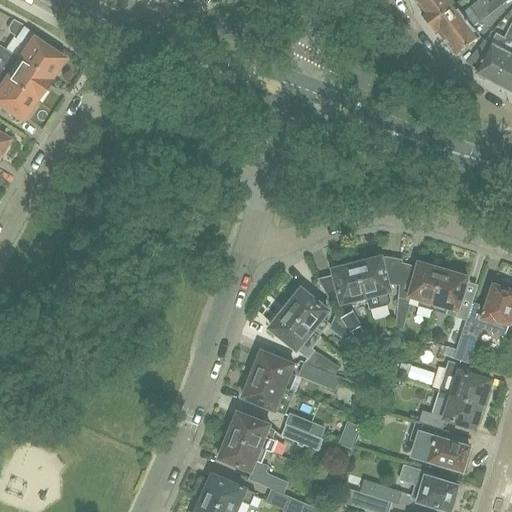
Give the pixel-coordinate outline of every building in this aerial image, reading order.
[(423,16),(430,25),(455,6),(450,0),(430,0),(420,8),(425,14),(423,16)] [(439,33),(444,39),(490,3),(487,0),(481,0),(462,15),(455,6),(430,25),(437,35),(439,33)] [(495,0),(491,4),(490,3),(444,39),(450,46),(447,48),(454,56),(456,54),(457,56),(480,38),(473,28),(485,19),(485,20),(510,0),(495,0)] [(49,81),(50,80),(63,60),(39,44),(41,41),(23,29),(15,40),(25,47),(18,59),(6,52),(49,81)] [(492,44),(477,73),(480,75),(480,78),(485,81),(488,79),(495,83),(510,54),(511,50),(511,30),(502,49),(492,44)] [(0,60),(13,69),(5,81),(36,101),(49,81),(6,52),(0,47),(0,60)] [(511,50),(510,54),(495,83),(501,86),(502,90),(507,92),(510,91),(511,91),(511,50)] [(0,106),(22,121),(36,101),(5,81),(0,88),(0,106)] [(0,154),(8,141),(0,135),(0,154)] [(360,264),(358,265),(366,299),(369,310),(388,306),(390,302),(388,293),(391,293),(382,259),(370,262),(369,259),(360,262),(360,264)] [(334,271),(339,291),(342,305),(366,299),(358,265),(356,266),(355,263),(345,266),(346,268),(334,271)] [(435,304),(445,268),(433,265),(432,267),(419,264),(410,297),(419,299),(417,307),(433,312),(434,306),(435,304)] [(456,271),(445,268),(435,304),(448,308),(447,314),(456,316),(468,278),(455,274),(456,271)] [(505,338),(509,325),(510,325),(511,320),(511,288),(510,291),(494,286),(490,299),(488,299),(481,319),(478,329),(505,338)] [(287,310),(313,331),(329,311),(302,290),(287,310)] [(411,302),(399,298),(397,322),(397,328),(403,330),(411,302)] [(313,331),(287,310),(271,329),(298,350),(313,331)] [(353,313),(342,319),(349,330),(350,333),(362,327),(353,313)] [(392,338),(379,341),(382,357),(395,354),(392,338)] [(309,348),(299,360),(298,361),(305,364),(312,367),(335,376),(340,368),(309,348)] [(458,351),(455,359),(466,363),(469,355),(458,351)] [(255,364),(251,375),(295,393),(295,392),(286,389),(295,365),(262,352),(257,365),(255,364)] [(378,379),(368,362),(361,371),(375,383),(378,379)] [(439,392),(453,396),(488,407),(491,396),(489,392),(492,381),(462,372),(464,367),(449,362),(439,392)] [(335,376),(312,367),(305,364),(299,377),(335,392),(340,378),(335,376)] [(286,415),(295,393),(251,375),(246,385),(249,386),(244,398),(277,412),(277,411),(286,415)] [(484,418),(488,407),(453,396),(439,392),(432,416),(421,413),(418,423),(422,424),(442,430),(445,420),(477,430),(480,419),(484,418)] [(261,450),(273,454),(277,441),(273,438),(275,432),(270,427),(270,426),(238,413),(233,425),(230,424),(226,436),(261,450)] [(291,414),(286,424),(310,435),(315,425),(291,414)] [(310,435),(286,424),(281,436),(318,452),(323,440),(310,435)] [(451,441),(440,438),(442,430),(422,424),(412,457),(463,472),(464,470),(467,471),(470,460),(468,460),(471,449),(451,443),(451,441)] [(249,481),(272,490),(284,495),(289,484),(267,475),(268,474),(266,473),(269,467),(256,462),(261,450),(226,436),(221,447),(224,448),(219,459),(252,472),(249,481)] [(449,511),(451,511),(452,509),(455,510),(458,501),(455,500),(459,488),(426,478),(428,474),(404,466),(400,481),(424,488),(420,503),(449,511)] [(213,475),(203,499),(232,511),(237,511),(242,502),(251,506),(256,494),(213,475)] [(360,493),(398,506),(402,493),(364,481),(360,493)] [(284,495),(272,490),(266,503),(284,511),(322,511),(291,498),(284,495)] [(355,507),(371,511),(388,511),(391,504),(359,494),(355,507)] [(232,511),(203,499),(197,511),(232,511)]
